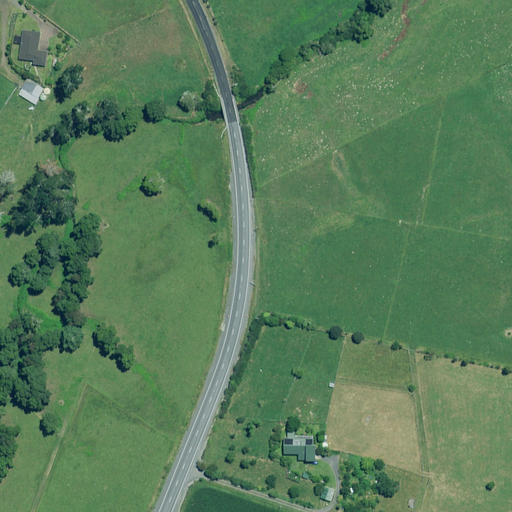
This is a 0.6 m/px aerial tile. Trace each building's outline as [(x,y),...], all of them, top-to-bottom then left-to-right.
[(41,33),(24,31),(23,36),(16,35),(16,44),(23,45),(21,60),(35,61),(35,65),(47,66),(49,53),(39,51),(41,33)] [(44,90),(28,80),(19,95),(36,105),(39,99),(38,99),(44,90)] [(52,91),(46,87),(40,98),(46,101),(52,91)] [(314,446),(314,439),(296,438),(296,434),(285,433),(285,441),(285,455),(299,455),(299,461),(316,461),(316,446),(314,446)] [(335,491),(324,487),(321,498),(331,502),(335,491)]
